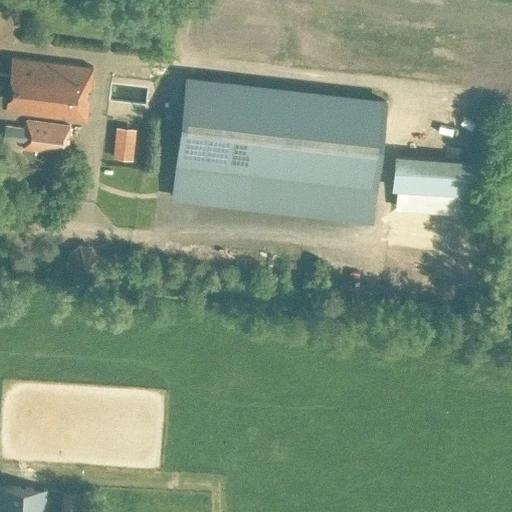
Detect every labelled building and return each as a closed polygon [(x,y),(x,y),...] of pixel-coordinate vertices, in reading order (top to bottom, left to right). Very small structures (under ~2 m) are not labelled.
[(0,105),(21,108),(21,111),(86,119),(92,66),(11,56),(9,73),(0,72),(0,105)] [(385,100),(185,77),(171,194),(372,217),(385,100)] [(23,141),(23,148),(66,153),(69,125),(26,119),(25,127),(4,124),(3,138),(23,141)] [(132,159),(134,141),(114,139),(112,157),(132,159)] [(397,186),(396,205),(474,208),(477,154),(393,150),(392,185),(397,186)] [(78,244),(67,253),(67,266),(76,276),(89,276),(99,267),(99,254),(91,244),(78,244)] [(240,256),(240,270),(260,270),(261,256),(240,256)] [(44,511),(46,487),(0,484),(0,511),(44,511)] [(60,511),(78,511),(79,511),(85,511),(90,511),(91,497),(80,496),(80,492),(62,491),(60,511)]
